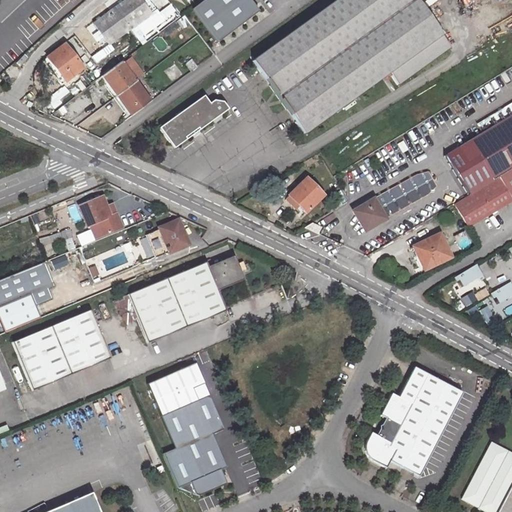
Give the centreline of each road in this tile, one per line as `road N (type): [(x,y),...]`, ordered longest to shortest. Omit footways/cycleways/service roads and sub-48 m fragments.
road 1 (tertiary): [(91,155),(397,304)]
road 2 (unclassified): [(324,471),(397,304)]
road 3 (tertiary): [(397,304),(511,363)]
